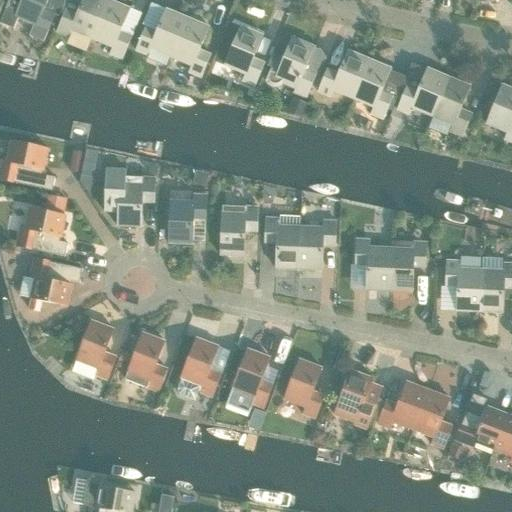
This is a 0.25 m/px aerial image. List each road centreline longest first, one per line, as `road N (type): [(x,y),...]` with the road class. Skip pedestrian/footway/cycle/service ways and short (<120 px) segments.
road 1 (residential): [(511,359),(164,287)]
road 2 (residential): [(511,44),(327,0)]
